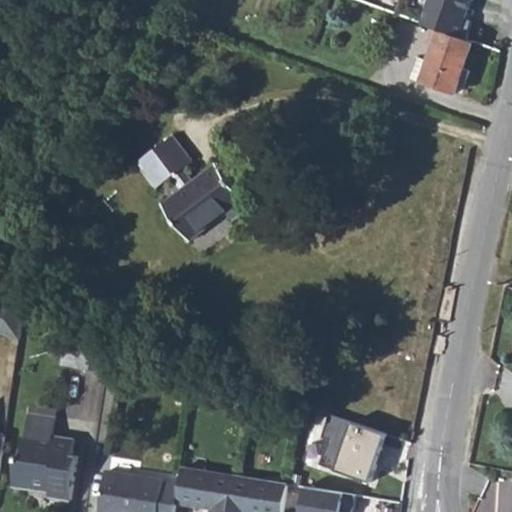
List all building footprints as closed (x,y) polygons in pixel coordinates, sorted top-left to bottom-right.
[(429,0),(423,19),(435,23),(468,35),(472,16),(466,14),(471,0),(429,0)] [(468,35),(435,23),(429,40),(437,43),(432,57),(424,76),(456,88),(460,75),(469,78),(474,65),(465,62),(474,37),(468,35)] [(347,37),(338,37),(339,48),(347,46),(347,37)] [(424,76),(432,57),(419,53),(412,71),(424,76)] [(172,127),(147,146),(137,154),(156,179),(167,171),(172,169),(181,181),(159,198),(186,234),(223,206),(229,215),(248,202),(215,157),(192,173),(183,160),(192,152),(172,127)] [(3,292),(0,299),(0,325),(30,336),(35,305),(3,292)] [(70,316),(63,359),(81,362),(87,322),(70,316)] [(87,322),(81,362),(113,367),(118,333),(87,322)] [(38,402),(36,410),(66,415),(66,406),(38,402)] [(66,415),(36,410),(32,450),(27,449),(22,483),(55,488),(55,494),(77,498),(84,451),(80,450),(82,436),(63,433),(66,415)] [(319,466),(366,482),(386,434),(328,414),(321,437),(327,441),(319,466)] [(0,433),(0,477),(6,478),(13,436),(0,433)] [(181,511),(184,500),(186,487),(169,483),(170,481),(111,468),(102,509),(118,511),(181,511)] [(212,476),(189,472),(186,487),(184,500),(219,507),(218,511),(236,511),(243,475),(212,470),(212,476)] [(243,475),(236,511),(291,511),(295,491),(272,487),(273,481),(243,475)] [(296,485),(273,481),(272,487),(295,491),(296,485)] [(359,493),(308,484),(302,511),(343,511),(344,508),(355,511),(359,493)]
